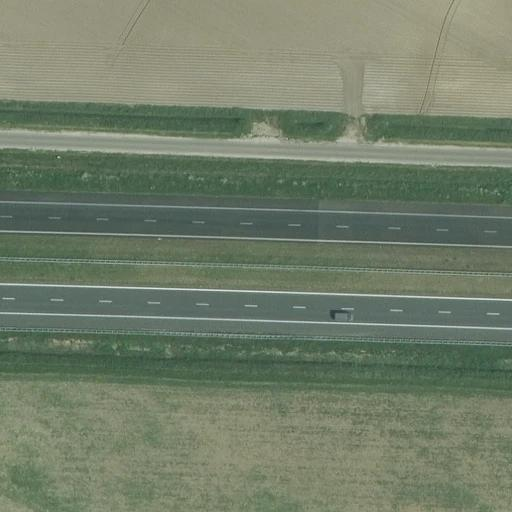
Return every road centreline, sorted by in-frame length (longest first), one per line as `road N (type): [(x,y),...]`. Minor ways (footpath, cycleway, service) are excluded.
road 1 (unclassified): [(0,139),(511,159)]
road 2 (motorway): [(511,235),(0,216)]
road 3 (motorway): [(0,300),(511,317)]
